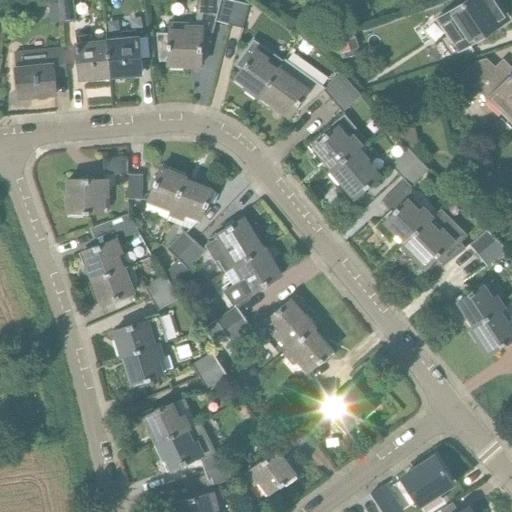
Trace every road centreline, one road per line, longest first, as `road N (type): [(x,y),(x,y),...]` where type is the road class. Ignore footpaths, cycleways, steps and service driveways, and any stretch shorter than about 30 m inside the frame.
road 1 (residential): [(455,411),(235,143),(181,126),(0,143)]
road 2 (residential): [(111,511),(0,143)]
road 3 (residential): [(321,511),(455,411)]
